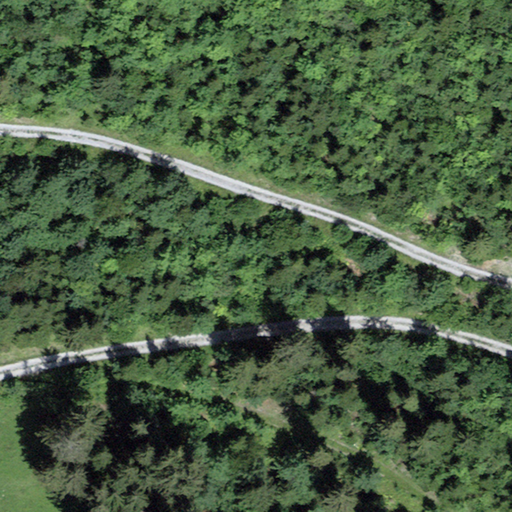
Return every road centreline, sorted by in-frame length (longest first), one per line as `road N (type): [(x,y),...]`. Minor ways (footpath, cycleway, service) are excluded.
road 1 (track): [(0,132),(76,138),(511,288)]
road 2 (track): [(511,360),(438,334),(361,322),(148,347),(0,376)]
